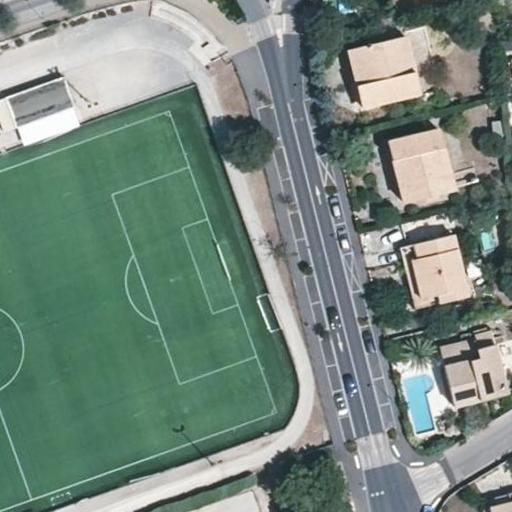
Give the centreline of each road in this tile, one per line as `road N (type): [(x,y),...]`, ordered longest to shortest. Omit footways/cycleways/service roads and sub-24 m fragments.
road 1 (tertiary): [(295,95),(392,506)]
road 2 (residential): [(392,506),(511,435)]
